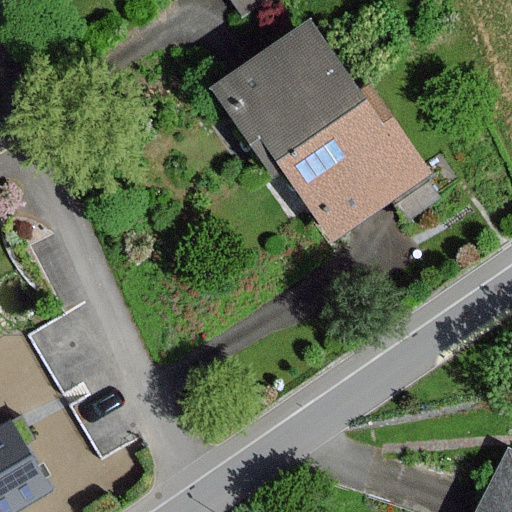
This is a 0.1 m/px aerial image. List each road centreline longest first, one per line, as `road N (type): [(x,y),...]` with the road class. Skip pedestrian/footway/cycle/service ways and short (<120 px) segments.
road 1 (residential): [(0,41),(134,360),(200,493)]
road 2 (residential): [(511,284),(200,493)]
